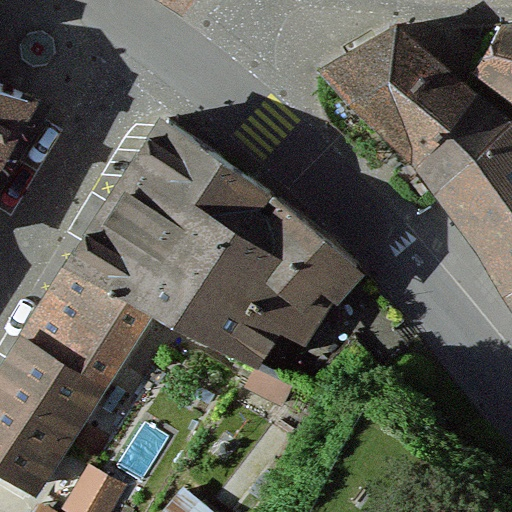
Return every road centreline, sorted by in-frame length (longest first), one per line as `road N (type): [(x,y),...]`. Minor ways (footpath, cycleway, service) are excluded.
road 1 (tertiary): [(511,394),(382,236),(221,80)]
road 2 (residential): [(0,259),(144,24)]
road 3 (residential): [(428,14),(455,68),(511,114)]
